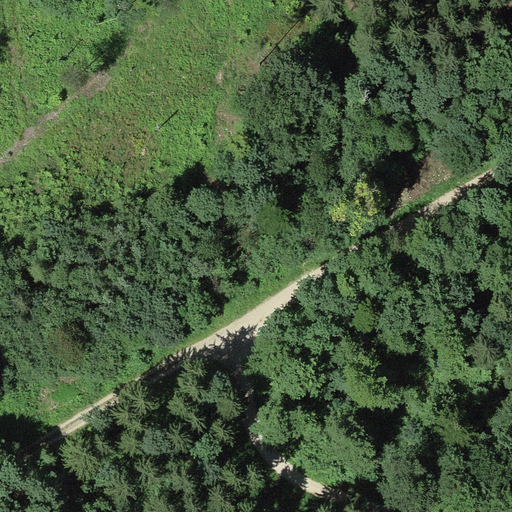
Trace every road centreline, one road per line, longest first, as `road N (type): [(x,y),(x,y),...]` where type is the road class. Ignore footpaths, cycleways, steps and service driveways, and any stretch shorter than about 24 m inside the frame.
road 1 (track): [(511,177),(214,339)]
road 2 (track): [(369,511),(302,494),(271,464),(214,339)]
road 3 (track): [(0,451),(214,339)]
